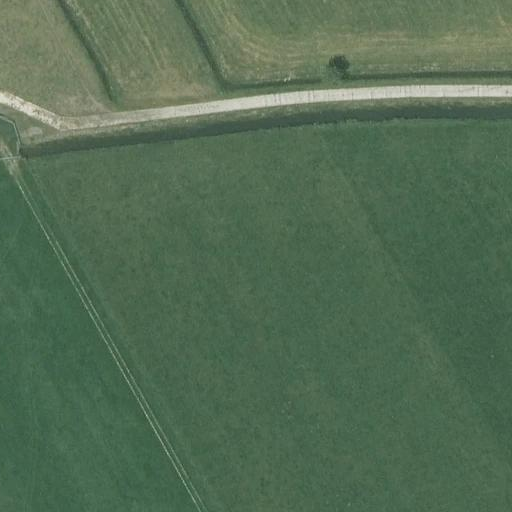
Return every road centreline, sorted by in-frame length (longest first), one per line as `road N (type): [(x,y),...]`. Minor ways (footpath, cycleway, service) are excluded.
road 1 (track): [(511,92),(317,96),(58,126)]
road 2 (track): [(0,137),(8,169),(198,511)]
